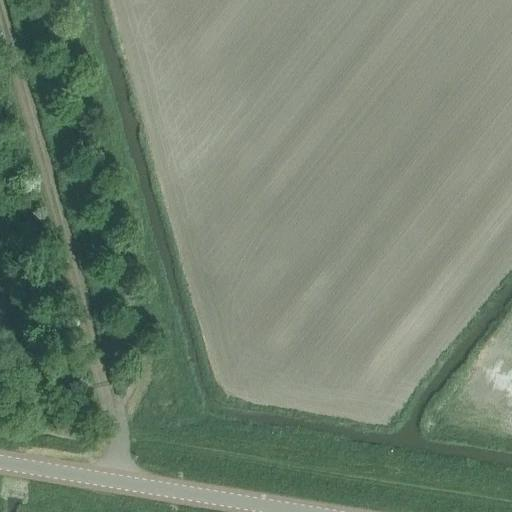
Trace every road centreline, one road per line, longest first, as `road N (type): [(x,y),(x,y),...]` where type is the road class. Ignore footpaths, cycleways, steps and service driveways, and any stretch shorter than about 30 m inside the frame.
road 1 (track): [(511,499),(181,445),(181,388),(77,0)]
road 2 (secondary): [(286,511),(0,465)]
